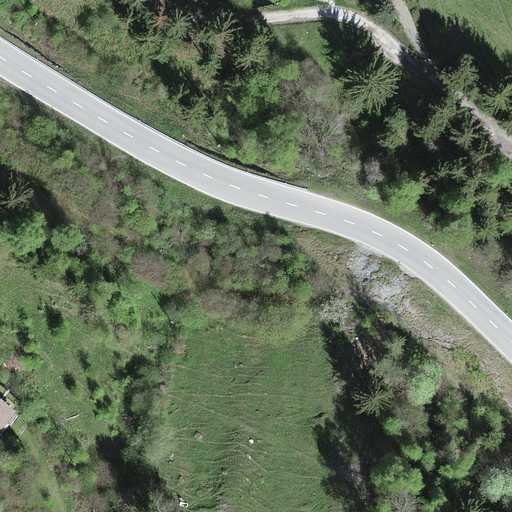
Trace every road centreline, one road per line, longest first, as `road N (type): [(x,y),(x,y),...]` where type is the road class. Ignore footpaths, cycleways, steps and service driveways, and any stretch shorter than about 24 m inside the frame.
road 1 (tertiary): [(511,342),(407,249),(193,168),(0,56)]
road 2 (track): [(160,0),(205,20),(347,17),(511,152)]
